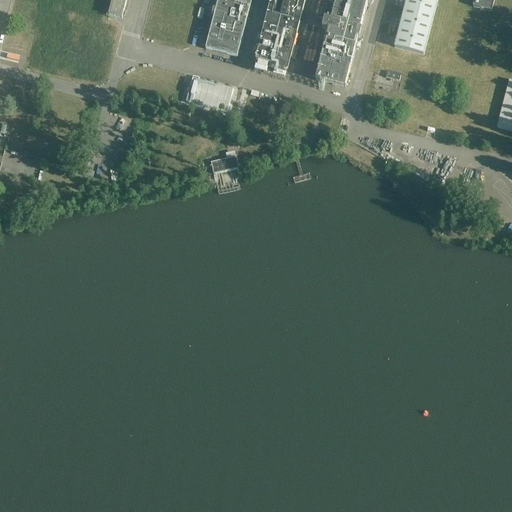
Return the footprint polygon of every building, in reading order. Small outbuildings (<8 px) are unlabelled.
[(127,0),(113,0),(109,16),(122,19),(127,0)] [(237,58),(252,0),(219,0),(206,50),(237,58)] [(288,70),(305,0),(273,0),(257,63),(288,70)] [(345,89),(368,0),(324,0),(336,3),(331,22),(330,21),(325,20),(323,30),(329,31),(317,82),(345,89)] [(424,56),(438,0),(406,0),(395,48),(424,56)] [(492,12),(494,0),(474,0),(473,7),(492,12)] [(330,21),(332,12),(322,9),(319,19),(325,20),(330,21)] [(400,83),(402,76),(388,73),(386,80),(400,83)] [(511,132),(511,82),(510,82),(498,129),(511,132)] [(238,170),(236,159),(212,165),(214,175),(238,170)]
